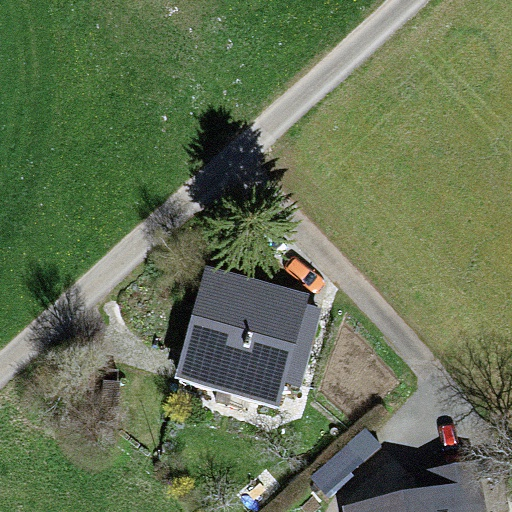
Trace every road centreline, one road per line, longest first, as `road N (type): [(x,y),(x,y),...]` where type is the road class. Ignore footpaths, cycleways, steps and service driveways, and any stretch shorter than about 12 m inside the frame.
road 1 (track): [(0,396),(431,0)]
road 2 (unknown): [(253,163),(424,366)]
